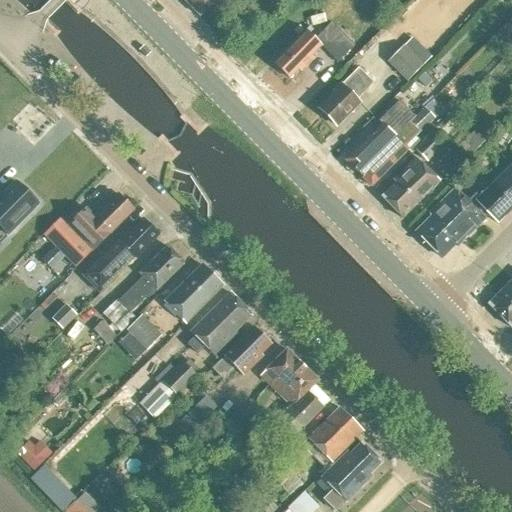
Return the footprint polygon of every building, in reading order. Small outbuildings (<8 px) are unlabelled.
[(183,0),(200,17),(217,0),(183,0)] [(264,0),(275,10),(285,0),(264,0)] [(306,31),(290,47),(274,64),(277,67),(276,70),(280,73),(282,73),(289,80),(299,69),(301,72),(314,59),(312,57),(321,48),(337,63),(354,45),(331,23),(315,40),(306,31)] [(145,59),(150,54),(143,47),(138,52),(145,59)] [(407,82),(424,66),(404,47),(388,63),(407,82)] [(337,127),(361,103),(357,100),(374,84),(359,69),(343,85),(341,83),(332,92),(334,93),(318,109),(337,127)] [(370,165),(360,175),(372,187),(408,151),(412,154),(415,151),(422,144),(416,138),(435,119),(424,109),(402,131),(396,138),(398,139),(376,161),(373,158),(368,163),(370,165)] [(396,138),(402,131),(390,119),(384,125),(384,124),(346,161),(360,175),(370,165),(368,163),(373,158),(376,161),(398,139),(396,138)] [(427,163),(446,145),(434,133),(422,144),(415,151),(427,163)] [(402,218),(439,182),(416,158),(392,181),(395,184),(382,197),(402,218)] [(511,164),(474,202),(470,206),(454,190),(429,214),(432,216),(416,232),(441,258),(455,245),(457,247),(488,216),(497,226),(511,210),(511,164)] [(0,229),(7,237),(38,205),(16,183),(2,197),(0,198),(0,229)] [(110,235),(133,212),(125,205),(125,201),(121,198),(118,198),(116,196),(103,210),(99,210),(95,214),(96,217),(94,219),(91,222),(83,214),(86,211),(85,210),(71,224),(74,227),(73,228),(63,217),(43,237),(55,248),(65,258),(75,269),(109,235),(110,235)] [(121,241),(118,244),(117,242),(82,277),(99,293),(133,258),(135,259),(157,236),(150,229),(150,226),(147,222),(144,223),(141,220),(128,233),(125,234),(121,237),(121,241)] [(139,274),(143,278),(118,302),(130,314),(151,293),(153,296),(184,265),(166,247),(139,274)] [(202,266),(165,303),(185,323),(221,286),(202,266)] [(511,328),(511,281),(489,305),(511,328)] [(230,295),(192,332),(217,358),(239,337),(235,332),(251,316),(230,295)] [(47,308),(55,300),(51,296),(43,304),(47,308)] [(130,314),(118,302),(105,315),(122,333),(136,319),(130,314)] [(60,331),(76,315),(67,306),(51,322),(60,331)] [(127,331),(146,351),(161,337),(142,317),(127,331)] [(107,346),(116,338),(101,323),(92,331),(107,346)] [(211,370),(218,377),(222,373),(227,377),(235,369),(242,376),(260,359),(260,354),(269,345),(253,328),(211,370)] [(286,350),(259,377),(289,408),(287,410),(289,411),(278,422),(279,424),(268,435),(283,450),(292,441),(306,426),(330,402),(313,385),(318,381),(286,350)] [(0,382),(6,388),(25,370),(11,355),(0,365),(0,382)] [(155,420),(197,377),(181,362),(140,405),(155,420)] [(184,433),(216,401),(206,392),(174,424),(184,433)] [(339,409),(308,440),(331,463),(362,432),(339,409)] [(36,456),(36,449),(30,443),(23,443),(23,456),(36,456)] [(310,458),(295,443),(283,455),(286,458),(276,467),(277,468),(269,477),(280,488),(274,494),(283,503),(302,485),(295,478),(299,474),(296,471),(310,458)] [(347,504),(372,479),(369,475),(381,463),(360,444),(348,456),(346,454),(321,479),(333,490),(323,500),(334,511),(336,511),(346,503),(347,504)] [(34,474),(51,457),(43,449),(36,449),(36,456),(23,456),(23,463),(34,474)] [(312,511),(320,505),(306,490),(290,505),(296,511),(312,511)] [(102,511),(84,494),(65,511),(102,511)]
